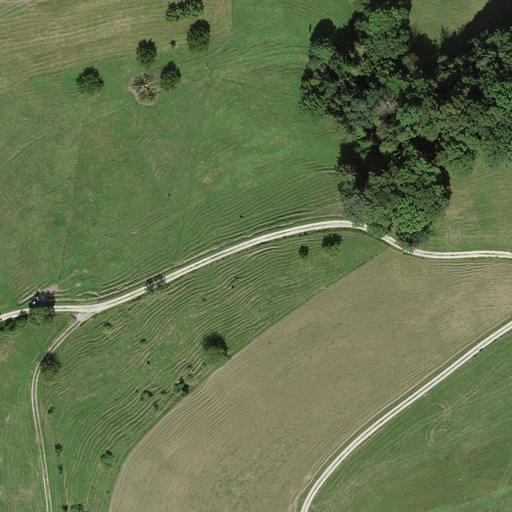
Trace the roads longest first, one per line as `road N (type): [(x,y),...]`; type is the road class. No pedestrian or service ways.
road 1 (track): [(0,318),(100,308),(247,245),(324,225),(351,225),(424,255),(511,256)]
road 2 (track): [(301,511),(360,437),(511,324)]
road 3 (track): [(80,310),(37,366),(33,385),(47,511)]
